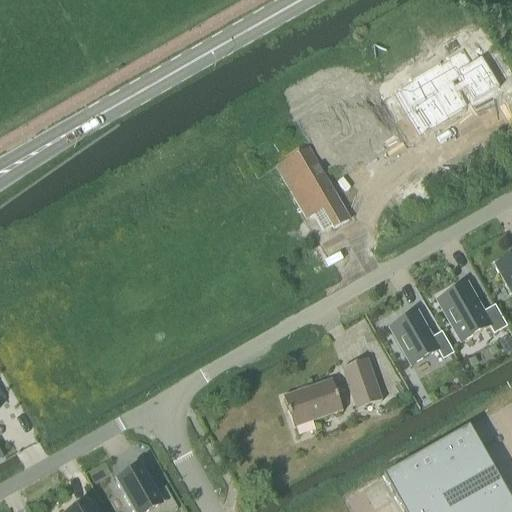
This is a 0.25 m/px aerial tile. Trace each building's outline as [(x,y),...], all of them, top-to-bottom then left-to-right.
[(481,58),(476,60),(471,63),(469,61),(462,49),(455,54),(402,84),(397,87),(409,109),(422,136),(446,120),(458,113),(495,92),(499,89),(486,67),(481,58)] [(316,128),(267,155),(313,230),(360,207),(316,128)] [(511,259),(494,269),(511,299),(511,259)] [(466,285),(437,302),(461,344),(488,328),(493,336),(506,328),(494,307),(482,313),(466,285)] [(416,314),(389,329),(411,366),(437,352),(442,361),(453,355),(441,333),(430,339),(416,314)] [(367,361),(341,370),(356,411),(381,402),(367,361)] [(331,382),(281,399),(292,430),(341,413),(331,382)] [(511,511),(511,504),(468,428),(381,477),(400,511),(511,511)] [(140,470),(115,483),(131,511),(174,511),(177,510),(165,489),(154,494),(140,470)]
